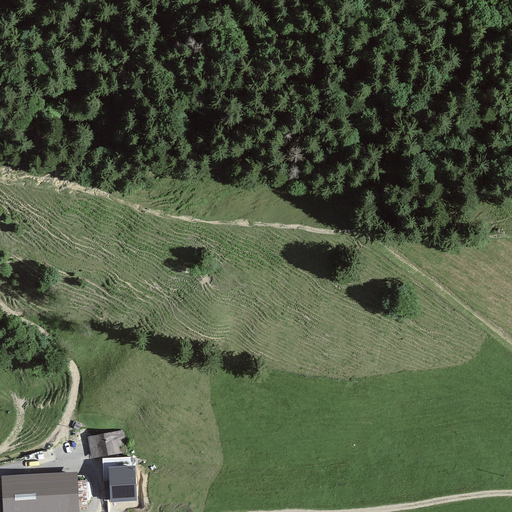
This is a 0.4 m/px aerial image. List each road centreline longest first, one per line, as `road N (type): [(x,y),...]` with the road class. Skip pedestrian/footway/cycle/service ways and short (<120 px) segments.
road 1 (track): [(346,511),(511,492)]
road 2 (track): [(0,472),(86,468),(96,484),(91,511)]
